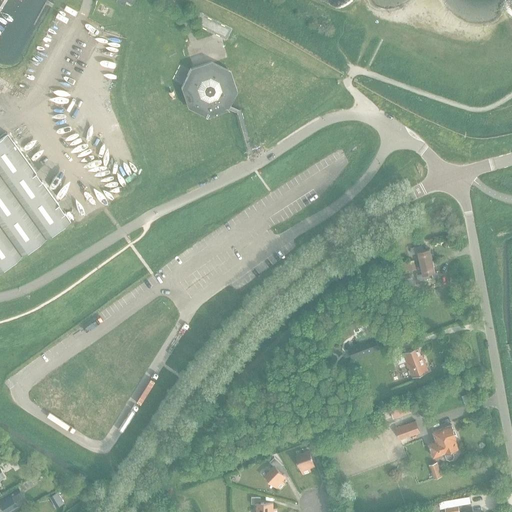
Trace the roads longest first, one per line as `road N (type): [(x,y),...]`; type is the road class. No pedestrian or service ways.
road 1 (tertiary): [(110,511),(230,336),(347,233),(451,178)]
road 2 (unclassified): [(0,297),(332,117),(369,115),(396,135)]
road 3 (unclassified): [(511,455),(469,223)]
